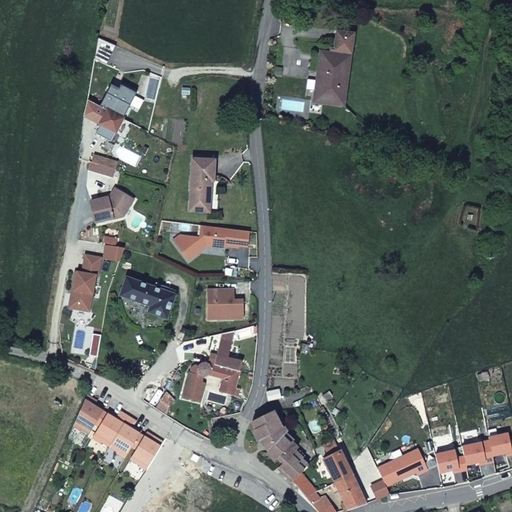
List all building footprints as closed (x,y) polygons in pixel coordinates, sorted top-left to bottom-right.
[(342,104),(352,35),(338,33),(335,50),(340,51),(340,55),(322,53),(315,100),(342,104)] [(96,110),(108,86),(100,82),(89,106),(96,110)] [(116,132),(137,94),(121,85),(100,123),(116,132)] [(213,182),(215,161),(192,159),(190,202),(210,203),(211,181),(213,182)] [(86,161),(85,167),(110,174),(111,168),(86,161)] [(95,223),(124,216),(122,209),(129,208),(133,200),(115,189),(108,200),(108,198),(90,203),(95,223)] [(210,203),(190,202),(190,212),(209,213),(210,203)] [(237,248),(240,230),(200,225),(198,237),(179,234),(173,241),(188,261),(203,249),(202,248),(204,246),(206,247),(222,248),(222,246),(237,248)] [(116,240),(104,237),(103,243),(115,246),(116,240)] [(156,288),(127,278),(121,295),(151,307),(149,312),(166,318),(175,295),(156,288)] [(156,288),(175,295),(176,291),(157,284),(156,288)] [(207,290),(208,319),(220,319),(224,312),(234,312),(234,316),(244,316),(243,300),(232,300),(232,297),(234,297),(234,289),(207,290)] [(233,342),(236,329),(223,333),(222,339),(233,342)] [(233,342),(222,339),(217,356),(216,360),(210,359),(209,363),(207,363),(201,364),(199,367),(196,366),(192,369),(191,374),(189,373),(189,374),(183,398),(201,403),(206,383),(202,382),(204,377),(209,376),(224,380),(227,380),(224,394),(235,396),(243,365),(243,362),(242,362),(229,359),(233,342)] [(278,389),(266,392),(268,400),(280,397),(278,389)] [(96,402),(87,396),(82,404),(75,421),(82,426),(81,429),(89,435),(103,412),(94,406),(96,402)] [(278,469),(292,482),(301,473),(308,465),(300,458),(301,457),(295,451),(296,449),(291,444),(292,442),(284,435),(286,433),(284,428),(283,428),(274,410),(271,412),(256,420),(259,427),(258,432),(261,440),(263,439),(270,451),(268,452),(272,458),(277,458),(283,464),(278,469)] [(102,442),(110,446),(128,417),(120,412),(116,419),(108,414),(96,433),(104,438),(102,442)] [(128,417),(110,446),(119,452),(121,448),(129,453),(140,434),(132,429),(136,422),(128,417)] [(75,421),(73,426),(80,430),(81,429),(82,426),(75,421)] [(102,443),(102,442),(104,438),(96,433),(93,438),(102,443)] [(488,438),(489,441),(493,457),(506,454),(511,452),(511,454),(511,440),(510,441),(508,434),(488,438)] [(148,466),(163,442),(153,436),(150,440),(145,437),(131,459),(140,465),(142,461),(148,466)] [(462,447),(464,457),(466,466),(479,463),(485,461),(486,464),(494,463),(493,457),(489,441),(462,447)] [(118,452),(127,458),(129,453),(121,448),(119,452),(118,452)] [(418,449),(377,469),(384,482),(386,487),(403,479),(402,477),(405,475),(406,477),(417,473),(418,475),(428,471),(418,449)] [(335,483),(352,475),(340,451),(324,460),(335,483)] [(435,455),(440,474),(453,471),(458,470),(459,473),(467,471),(466,466),(464,457),(456,459),(455,451),(435,455)] [(139,466),(146,470),(148,466),(142,461),(140,465),(139,466)] [(301,473),(292,482),(294,483),(306,498),(316,492),(318,491),(301,473)] [(343,511),(366,504),(352,475),(335,483),(344,502),(340,505),(343,511)] [(384,482),(371,487),(377,500),(390,495),(386,487),(384,482)] [(306,498),(311,504),(320,498),(316,492),(306,498)] [(318,511),(334,511),(324,496),(320,498),(311,504),(318,511)]
